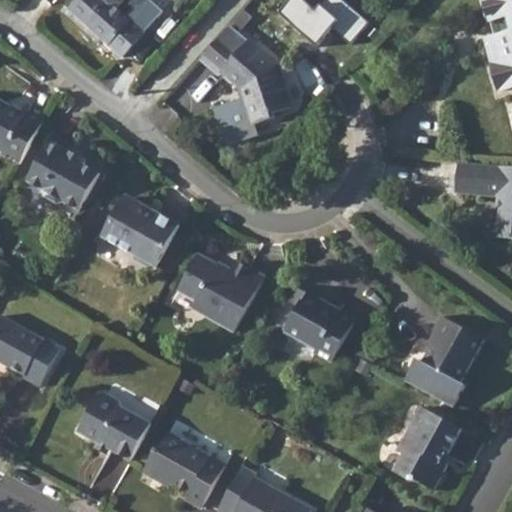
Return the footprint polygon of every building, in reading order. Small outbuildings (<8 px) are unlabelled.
[(76,0),(68,9),(85,25),(107,0),(76,0)] [(147,0),(107,0),(85,25),(120,56),(161,12),(147,0)] [(301,0),(298,0),(280,22),(323,57),(340,37),(353,48),(370,28),(336,0),(322,17),(301,0)] [(511,0),(484,0),(491,25),(497,23),(501,35),(493,38),(498,58),(511,52),(511,0)] [(226,23),(198,55),(218,74),(221,70),(237,85),(242,90),(245,95),(240,97),(208,108),(222,146),(253,135),(251,125),(275,117),(274,112),(292,106),(278,65),(248,39),(246,41),(233,31),(226,23)] [(499,61),(491,64),(498,92),(511,88),(511,52),(498,58),(499,61)] [(0,156),(17,166),(41,124),(25,114),(22,118),(17,114),(0,105),(0,151),(2,153),(0,154),(0,156)] [(49,141),(27,182),(41,191),(43,199),(53,206),(62,203),(79,212),(99,175),(83,166),(85,161),(49,141)] [(511,167),(456,162),(455,193),(500,196),(499,213),(495,213),(494,238),(511,239),(511,167)] [(119,200),(98,238),(130,256),(132,262),(144,271),(151,267),(155,270),(178,228),(152,213),(149,218),(119,200)] [(194,300),(192,304),(205,312),(202,316),(233,333),(263,278),(234,261),(228,272),(198,254),(177,290),(194,300)] [(296,286),(289,297),(301,304),(295,315),(285,332),(316,350),(314,354),(330,364),(353,323),(337,313),(331,310),(322,305),(323,303),(296,286)] [(482,339),(439,316),(431,331),(435,334),(421,362),(416,359),(404,382),(453,407),(464,385),(459,382),(482,339)] [(3,318),(0,322),(0,363),(2,363),(25,378),(25,379),(40,388),(62,351),(3,318)] [(77,431),(96,442),(110,450),(129,461),(150,424),(122,409),(120,402),(103,392),(101,392),(98,394),(77,431)] [(402,456),(392,474),(406,482),(415,481),(433,491),(446,468),(438,463),(444,455),(445,456),(460,431),(421,409),(396,453),(402,456)] [(155,448),(143,470),(163,481),(165,477),(189,491),(186,497),(201,506),(224,466),(167,433),(158,450),(155,448)] [(237,474),(217,511),(218,511),(309,511),(310,511),(254,480),(253,483),(237,474)]
